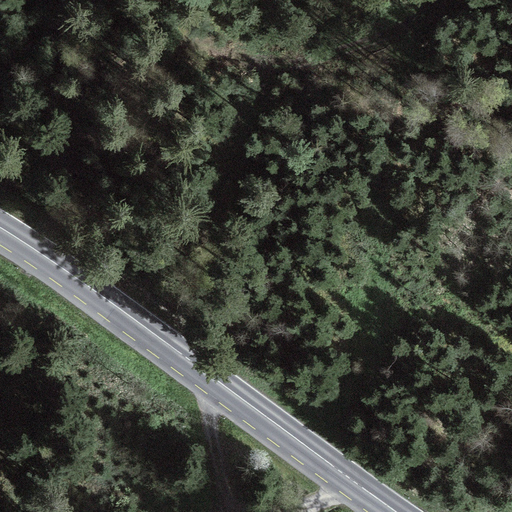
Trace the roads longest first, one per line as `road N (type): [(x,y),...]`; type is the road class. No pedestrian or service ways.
road 1 (secondary): [(397,511),(0,227)]
road 2 (track): [(72,275),(33,69)]
road 3 (track): [(236,511),(198,366)]
